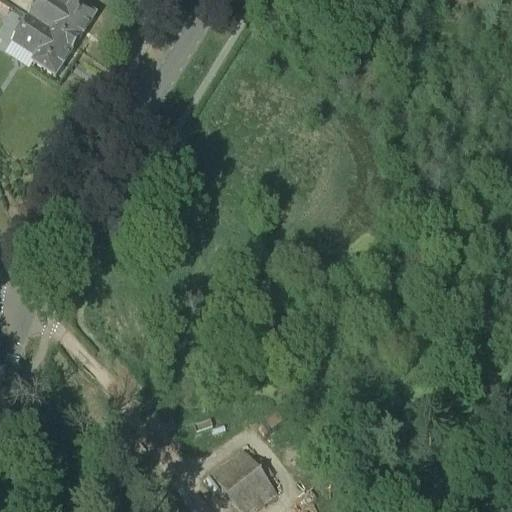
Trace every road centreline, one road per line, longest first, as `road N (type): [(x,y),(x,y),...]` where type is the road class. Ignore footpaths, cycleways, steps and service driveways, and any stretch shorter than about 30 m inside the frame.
road 1 (unclassified): [(22,318),(211,0)]
road 2 (track): [(200,511),(58,331),(22,318),(0,279)]
